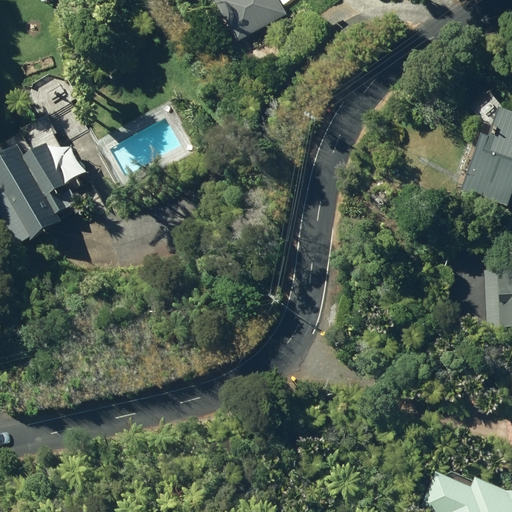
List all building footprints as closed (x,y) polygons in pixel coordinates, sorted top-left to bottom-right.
[(221,0),(218,2),(243,43),(290,15),(280,0),(221,0)] [(511,113),(506,111),(496,139),(487,135),(466,192),(511,207),(511,113)] [(2,214),(19,246),(33,239),(35,241),(66,225),(62,217),(82,206),(72,188),(75,187),(54,148),(29,163),(22,149),(0,161),(0,202),(5,212),(2,214)] [(511,273),(490,274),(492,330),(511,329),(511,273)] [(511,511),(511,492),(502,492),(446,461),(423,504),(436,511),(511,511)]
